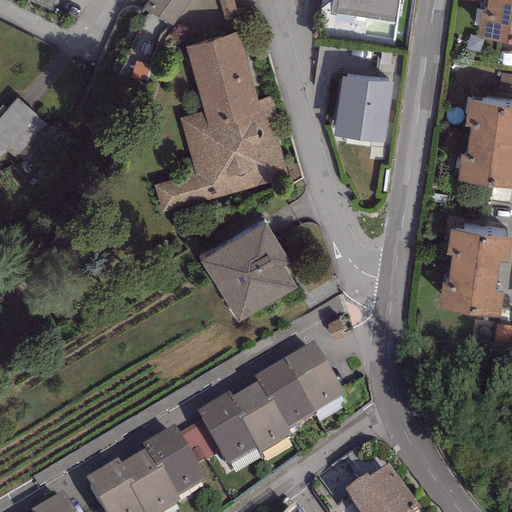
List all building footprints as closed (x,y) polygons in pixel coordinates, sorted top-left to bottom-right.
[(192,0),(149,0),(144,9),(174,28),(192,0)] [(220,0),(222,19),(253,17),(251,0),(220,0)] [(399,0),(331,0),(330,12),(396,22),(399,0)] [(511,0),(479,0),(476,19),(511,25),(511,0)] [(238,34),(187,48),(204,113),(180,119),(194,173),(151,185),(158,213),(292,177),(270,97),(256,101),(238,34)] [(393,81),(341,74),(332,136),(385,143),(393,81)] [(511,87),(465,80),(451,163),(511,173),(511,87)] [(55,133),(18,100),(0,119),(0,145),(24,167),(55,133)] [(511,222),(449,212),(436,293),(498,304),(511,222)] [(263,213),(200,251),(238,314),(301,276),(263,213)] [(317,345),(196,416),(226,466),(346,396),(317,345)] [(176,427),(86,482),(102,511),(154,511),(209,479),(176,427)] [(422,511),(384,464),(339,500),(348,511),(422,511)] [(71,511),(62,496),(34,511),(71,511)]
